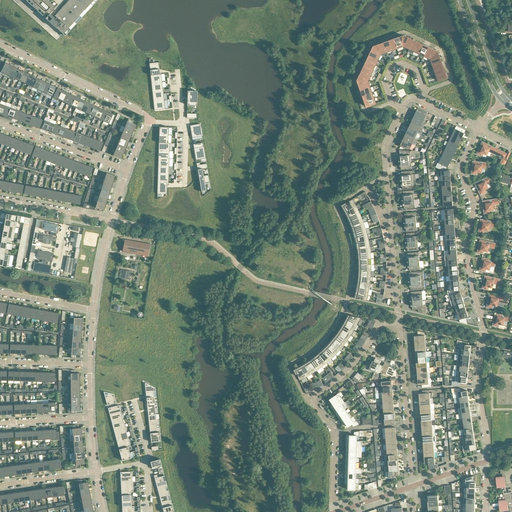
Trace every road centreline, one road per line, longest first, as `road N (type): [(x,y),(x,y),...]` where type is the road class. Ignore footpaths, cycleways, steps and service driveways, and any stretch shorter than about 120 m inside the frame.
road 1 (residential): [(486,460),(478,386),(483,329),(467,246),(474,205),(461,175),(478,129)]
road 2 (residential): [(332,511),(334,435),(314,399),(358,360),(380,327),(399,328)]
road 3 (residential): [(150,118),(0,45)]
road 4 (residential): [(413,485),(399,328)]
road 5 (residential): [(127,170),(0,122)]
